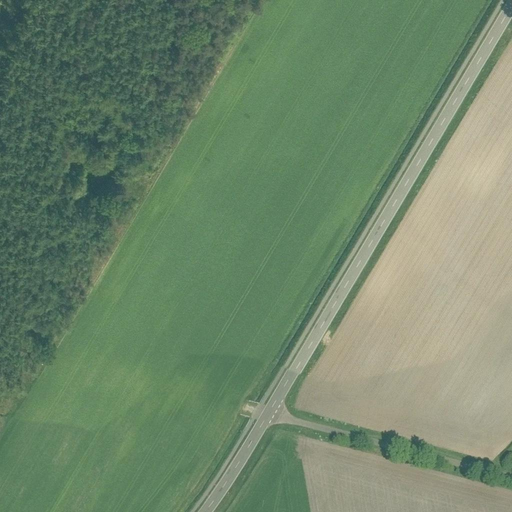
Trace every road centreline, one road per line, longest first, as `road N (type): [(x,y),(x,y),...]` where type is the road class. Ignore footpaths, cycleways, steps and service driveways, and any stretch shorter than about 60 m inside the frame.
road 1 (tertiary): [(269,413),(511,4)]
road 2 (unclassified): [(269,413),(511,479)]
